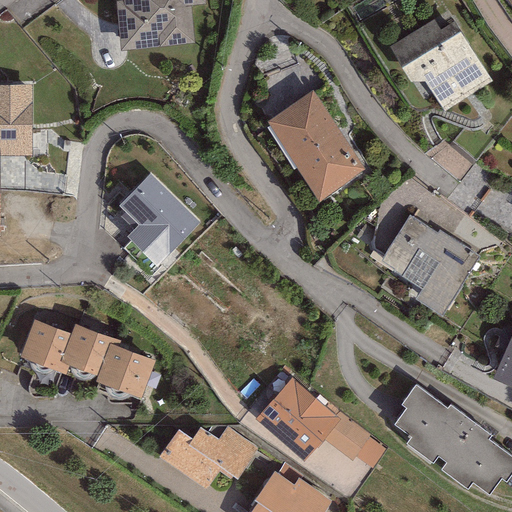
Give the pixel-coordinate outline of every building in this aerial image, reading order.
[(207,0),(128,0),(129,1),(120,2),(126,50),(196,40),(192,7),(209,5),(207,0)] [(395,42),(441,112),(493,78),(458,25),(444,34),(433,17),(395,42)] [(27,84),(0,84),(0,154),(28,154),(27,84)] [(312,91),(268,120),(320,197),(364,168),(312,91)] [(138,221),(126,233),(155,263),(200,219),(151,169),(118,201),(138,221)] [(406,213),(377,258),(422,287),(416,297),(439,312),(478,252),(440,227),(436,233),(406,213)] [(173,256),(151,283),(209,331),(253,278),(228,257),(216,272),(201,260),(192,271),(173,256)] [(143,393),(155,359),(112,343),(114,337),(75,322),(72,330),(34,316),(19,357),(70,376),(75,363),(102,373),(100,377),(143,393)] [(511,319),(485,387),(511,398),(511,319)] [(286,380),(247,426),(301,472),(320,449),(363,485),(382,461),(286,380)] [(415,383),(402,401),(407,405),(397,420),(415,433),(410,441),(433,457),(437,451),(447,458),(442,466),(471,486),(474,482),(488,492),(499,477),(503,480),(511,467),(511,452),(489,436),(492,431),(449,401),(445,404),(415,383)] [(179,424),(160,451),(207,486),(221,466),(236,477),(256,450),(226,428),(217,441),(198,427),(192,434),(179,424)] [(269,483),(247,511),(321,511),(293,491),(289,498),(269,483)]
